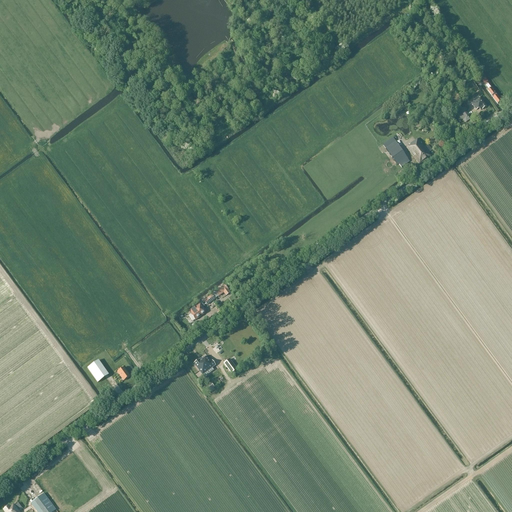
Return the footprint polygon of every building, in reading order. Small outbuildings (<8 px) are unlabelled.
[(332,43),(323,47),(325,52),(335,49),(332,43)] [(286,86),(289,84),(288,82),(291,80),(288,76),(282,80),(286,86)] [(492,88),(488,91),(498,104),(502,101),(492,88)] [(482,109),(482,110),(486,107),(479,97),(479,98),(480,98),(472,104),(471,103),(476,110),(479,109),(480,110),(482,109)] [(465,107),(458,112),(463,120),(467,117),(464,112),(467,110),(465,107)] [(393,138),(382,145),(397,166),(399,164),(401,168),(409,162),(393,138)] [(428,145),(424,147),(417,139),(409,145),(409,146),(407,148),(419,165),(431,156),(428,153),(432,150),(428,145)] [(226,296),(230,293),(225,285),(215,292),(219,297),(223,293),(226,296)] [(212,295),(204,301),(207,305),(215,299),(212,295)] [(195,320),(202,315),(199,311),(205,307),(202,303),(190,311),(192,314),(189,316),(193,321),(195,320)] [(199,360),(194,364),(199,371),(200,371),(199,371),(202,369),(204,369),(207,372),(206,372),(212,368),(215,366),(212,361),(210,362),(206,357),(203,359),(202,358),(199,361),(199,360)] [(229,360),(224,364),(230,372),(236,368),(229,360)] [(105,378),(109,375),(98,361),(87,369),(97,383),(99,381),(105,378)] [(118,372),(124,380),(130,376),(124,367),(118,372)] [(215,390),(211,385),(206,388),(207,389),(208,390),(210,393),(215,390)] [(44,494),(31,504),(36,511),(53,511),(56,510),(44,494)]
